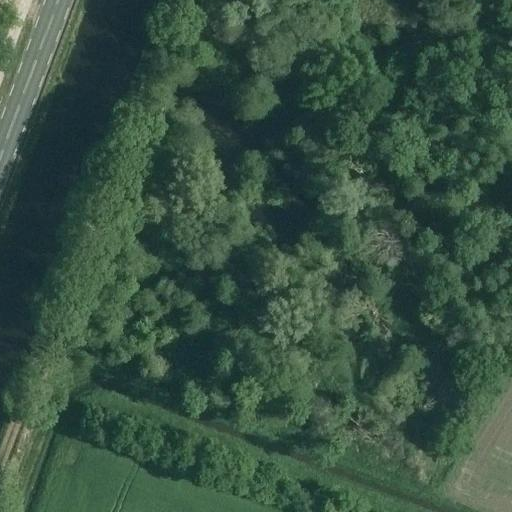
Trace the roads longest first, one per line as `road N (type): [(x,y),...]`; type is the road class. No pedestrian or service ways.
road 1 (track): [(181,0),(0,473)]
road 2 (primary): [(0,159),(58,0)]
